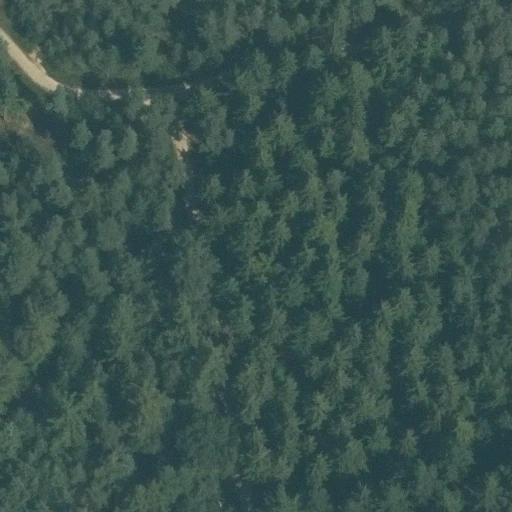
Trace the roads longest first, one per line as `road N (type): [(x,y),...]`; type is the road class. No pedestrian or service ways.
road 1 (track): [(244,511),(167,96)]
road 2 (track): [(167,96),(55,94),(0,41)]
